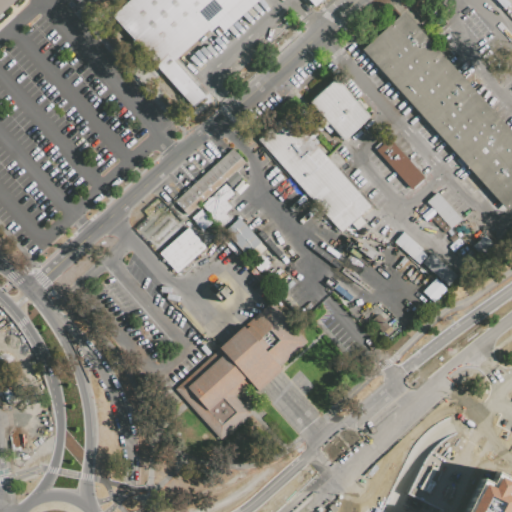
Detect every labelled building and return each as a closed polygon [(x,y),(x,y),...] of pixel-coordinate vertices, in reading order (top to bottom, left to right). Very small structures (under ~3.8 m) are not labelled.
[(0,0),(18,0),(0,16),(0,0)] [(115,17),(133,0),(323,0),(314,9),(306,0),(259,0),(223,33),(219,28),(176,66),(206,99),(194,110),(115,17)] [(406,13),(511,133),(511,207),(507,212),(364,50),(406,13)] [(336,82),(370,121),(344,144),(310,105),(336,82)] [(288,113),(368,205),(339,231),(259,138),(288,113)] [(389,142),(425,182),(414,192),(379,152),(389,142)] [(173,202),(232,150),(244,163),(185,215),(173,202)] [(344,171),(353,163),(356,167),(347,175),(344,171)] [(228,186),(237,178),(241,182),(232,190),(228,186)] [(212,219),(203,208),(226,188),(234,197),(227,204),(233,210),(229,214),(231,215),(228,218),(233,224),(222,233),(210,220),(212,219)] [(439,197),(462,224),(451,233),(428,207),(439,197)] [(200,230),(211,222),(200,209),(190,217),(200,230)] [(225,235),(240,221),(267,251),(255,262),(250,255),(246,258),(225,235)] [(161,257),(189,231),(206,250),(178,276),(161,257)] [(479,256),(492,246),(483,234),(470,245),(479,256)] [(396,245),(403,236),(422,253),(421,256),(427,260),(419,268),(396,245)] [(253,265),(261,257),(270,267),(261,275),(253,265)] [(432,302),(444,289),(434,278),(421,291),(432,302)] [(222,305),(215,298),(219,294),(218,293),(222,290),(223,291),(226,288),(233,295),(222,305)] [(259,394),(251,385),(235,399),(249,416),(220,441),(176,391),(272,305),(308,345),(279,370),(283,373),(271,383),(259,394)] [(372,324),(379,317),(390,329),(383,336),(372,324)] [(511,511),(511,510),(511,495),(510,494),(511,490),(511,485),(497,478),(492,487),(482,482),(467,511),(511,511)]
